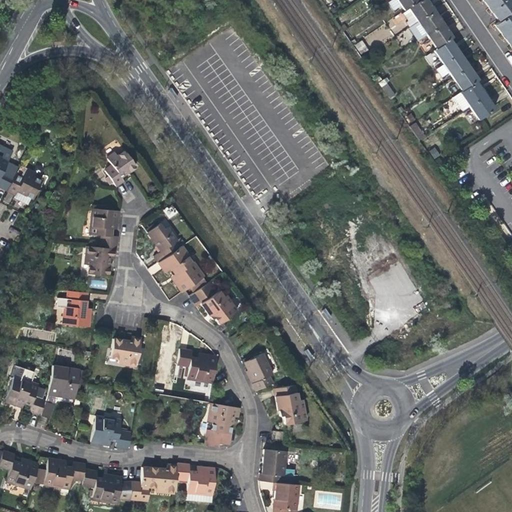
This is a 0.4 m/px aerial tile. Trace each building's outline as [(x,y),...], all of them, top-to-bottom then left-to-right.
[(400,6),(403,9),(416,0),(388,0),(386,2),(392,11),(400,6)] [(424,0),(416,0),(403,9),(400,11),(405,19),(402,21),(407,27),(416,21),(432,10),(427,3),(424,0)] [(502,0),(480,0),(483,4),(488,11),(502,0)] [(511,0),(502,0),(488,11),(492,15),(497,22),(511,9),(511,0)] [(496,30),(501,36),(511,27),(511,9),(497,22),(492,25),(496,30)] [(416,21),(425,35),(441,24),(437,18),(432,10),(416,21)] [(446,31),(441,24),(425,35),(434,49),(448,39),(451,37),(446,31)] [(505,42),(510,48),(511,46),(511,27),(501,36),(505,42)] [(362,38),(352,44),(359,54),(369,48),(362,38)] [(432,51),(441,64),(457,52),(453,47),(448,39),(434,49),(432,51)] [(448,74),(450,77),(467,66),(463,61),(457,52),(441,64),(433,69),(440,79),(448,74)] [(450,77),(460,91),(474,81),(476,80),(471,73),(467,66),(450,77)] [(387,77),(377,83),(380,87),(384,84),(389,80),(387,77)] [(465,104),(467,106),(484,95),(478,87),(474,81),(460,91),(451,98),(458,108),(465,104)] [(393,97),(384,84),(380,87),(389,100),(393,97)] [(489,102),(484,95),(467,106),(476,120),(493,108),(489,102)] [(413,124),(408,127),(417,141),(422,137),(413,124)] [(117,186),(125,180),(122,177),(137,167),(127,152),(120,156),(117,153),(109,158),(114,166),(107,170),(117,186)] [(0,187),(7,191),(14,177),(3,172),(8,163),(1,159),(1,158),(0,156),(0,187)] [(15,175),(14,177),(7,191),(15,196),(17,192),(33,199),(40,185),(41,183),(34,179),(36,176),(27,171),(23,179),(15,175)] [(17,192),(15,196),(14,198),(17,200),(30,206),(33,199),(17,192)] [(99,236),(97,249),(112,250),(114,251),(115,238),(109,237),(110,230),(111,221),(115,221),(116,212),(90,209),(88,227),(90,228),(89,235),(99,236)] [(153,258),(157,264),(171,254),(176,250),(181,247),(184,245),(180,239),(175,243),(166,230),(161,233),(157,226),(144,235),(154,250),(158,255),(153,258)] [(171,254),(157,264),(163,274),(169,271),(173,277),(179,285),(175,287),(180,295),(184,292),(203,279),(193,264),(191,265),(187,259),(188,258),(181,247),(176,250),(171,254)] [(111,259),(112,250),(97,249),(85,248),(83,266),(88,266),(87,274),(105,276),(106,265),(107,259),(111,259)] [(172,282),(175,287),(179,285),(173,277),(170,279),(172,282)] [(209,284),(187,298),(194,308),(199,305),(203,311),(207,316),(209,314),(217,325),(234,313),(224,298),(222,300),(217,293),(215,294),(209,284)] [(85,333),(86,324),(81,323),(83,314),(85,295),(65,293),(63,312),(61,311),(59,330),(85,333)] [(110,339),(107,357),(116,358),(116,363),(134,367),(139,339),(130,337),(129,342),(110,339)] [(211,383),(215,361),(215,357),(212,357),(206,355),(206,356),(205,360),(195,358),(195,357),(189,356),(190,351),(178,349),(175,364),(187,366),(184,378),(211,383)] [(252,383),(249,384),(253,392),(269,385),(265,377),(269,375),(259,354),(242,363),(252,383)] [(246,378),(249,384),(252,383),(242,363),(240,364),(246,378)] [(26,413),(32,415),(35,398),(32,397),(35,387),(28,384),(32,372),(12,365),(8,376),(11,377),(2,402),(11,405),(13,401),(22,404),(28,406),(26,413)] [(45,395),(55,396),(56,391),(61,392),(61,393),(73,396),(77,372),(50,368),(45,395)] [(290,386),(270,389),(273,401),(274,411),(277,411),(280,425),(300,421),(296,400),(292,400),(290,386)] [(72,399),(73,396),(61,393),(61,392),(56,391),(55,396),(64,398),(72,399)] [(32,415),(38,417),(43,403),(44,401),(35,398),(32,415)] [(52,406),(43,403),(38,417),(47,420),(52,406)] [(235,419),(237,410),(210,405),(206,424),(211,425),(209,432),(206,432),(203,448),(217,450),(221,450),(225,448),(229,424),(230,419),(235,419)] [(88,443),(97,445),(97,440),(106,442),(114,443),(113,447),(126,450),(128,438),(128,434),(117,432),(118,422),(111,421),(111,419),(93,416),(88,443)] [(280,433),(270,432),(269,442),(279,443),(280,433)] [(256,481),(271,483),(278,483),(279,475),(281,475),(283,453),(261,450),(260,463),(262,463),(261,467),(261,473),(257,472),(256,481)] [(36,465),(27,463),(26,467),(17,464),(10,462),(11,456),(0,452),(0,469),(6,471),(2,481),(10,484),(10,486),(28,491),(36,465)] [(66,479),(79,481),(81,471),(82,465),(69,464),(68,470),(61,469),(52,467),(52,462),(44,461),(39,487),(57,490),(58,488),(65,489),(66,479)] [(175,465),(174,467),(173,481),(185,483),(184,492),(192,493),(192,495),(210,497),(212,471),(203,470),(203,474),(193,473),(186,472),(187,466),(175,465)] [(159,470),(146,469),(145,483),(137,483),(128,483),(128,500),(144,501),(145,487),(153,487),(153,492),(172,494),(173,481),(174,467),(164,466),(164,471),(159,470)] [(145,483),(146,469),(138,468),(137,483),(145,483)] [(93,473),(81,471),(79,481),(78,487),(90,489),(88,499),(96,500),(95,502),(113,505),(114,500),(128,503),(128,500),(128,483),(124,483),(117,483),(118,479),(109,478),(108,482),(99,480),(92,479),(93,473)] [(292,511),(296,485),(278,483),(271,483),(270,491),(273,491),(273,498),(271,498),(269,511),(292,511)] [(192,493),(184,492),(183,498),(186,502),(206,504),(209,501),(210,497),(192,495),(192,493)]
